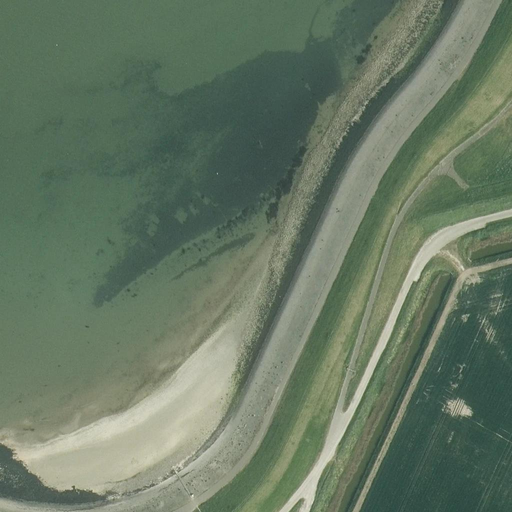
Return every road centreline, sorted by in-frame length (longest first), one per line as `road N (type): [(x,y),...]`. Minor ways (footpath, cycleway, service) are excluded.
road 1 (unclassified): [(287,511),(323,466),(423,251),(448,233),(511,215)]
road 2 (track): [(335,432),(403,212),(424,182),(511,103)]
